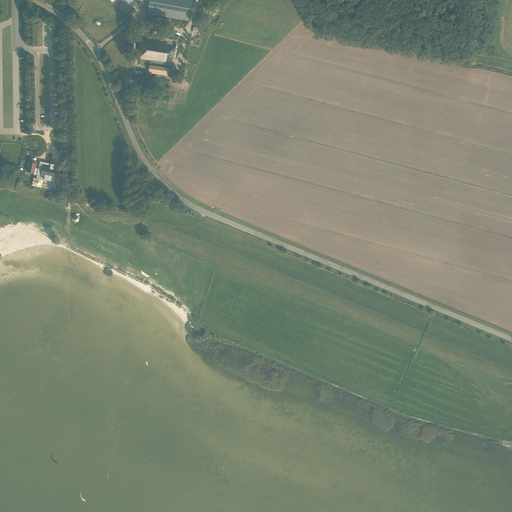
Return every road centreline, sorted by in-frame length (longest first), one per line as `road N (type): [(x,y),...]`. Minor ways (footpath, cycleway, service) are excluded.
road 1 (tertiary): [(202,211),(511,339)]
road 2 (tertiary): [(202,211),(148,167),(91,46),(34,0)]
